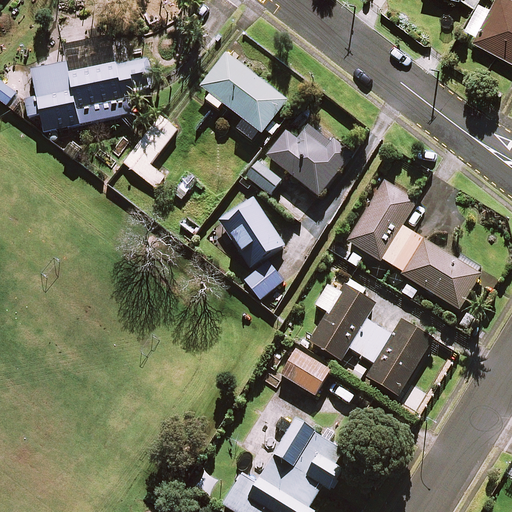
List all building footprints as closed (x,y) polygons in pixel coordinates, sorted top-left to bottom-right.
[(483,4),(468,31),(478,37),(475,43),(511,62),(511,0),(499,0),(494,10),(483,4)] [(154,97),(149,72),(140,42),(139,42),(113,47),(111,37),(65,47),(69,64),(33,71),(39,97),(26,100),(30,118),(42,116),(46,134),(131,116),(128,102),(154,97)] [(288,102),(228,56),(203,88),(211,95),(207,101),(220,111),(224,105),(244,120),(237,130),(256,144),(288,102)] [(22,98),(0,81),(0,101),(12,111),(22,98)] [(179,132),(162,118),(125,164),(157,190),(166,179),(151,166),(179,132)] [(352,157),(311,125),(299,141),(288,133),(269,158),(321,198),(352,157)] [(283,182),(261,164),(249,179),(271,197),(283,182)] [(368,254),(411,280),(402,294),(413,301),(421,287),(460,311),(485,271),(462,257),(460,262),(403,227),(419,201),(387,181),(349,243),(357,248),(347,264),(358,270),(368,254)] [(285,246),(255,202),(223,224),(253,268),(269,257),(285,246)] [(291,278),(276,259),(246,282),(261,301),(291,278)] [(368,321),(378,305),(364,296),(368,289),(352,279),(342,296),(329,288),(318,307),(329,314),(311,343),(342,361),(350,349),(376,365),(368,377),(400,397),(434,340),(404,321),(394,337),(368,321)] [(333,371),(298,349),(281,376),(316,398),(333,371)] [(226,506),(236,511),(314,511),(311,509),(324,487),(332,492),(354,456),(298,421),(258,486),(244,477),(226,506)]
